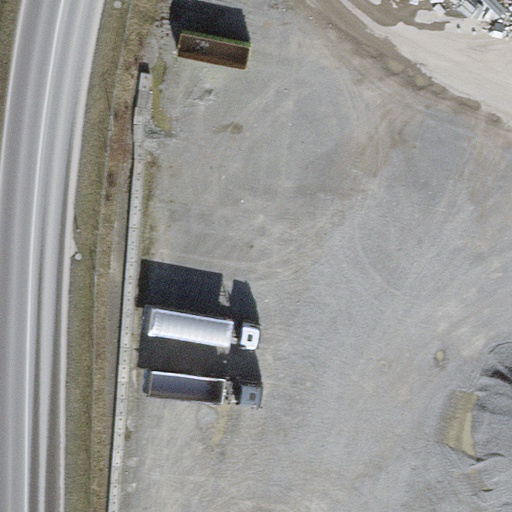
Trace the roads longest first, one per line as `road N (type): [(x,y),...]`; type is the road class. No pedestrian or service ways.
road 1 (secondary): [(26,511),(28,297),(47,73),(64,0)]
road 2 (unknown): [(511,119),(338,29),(310,0)]
